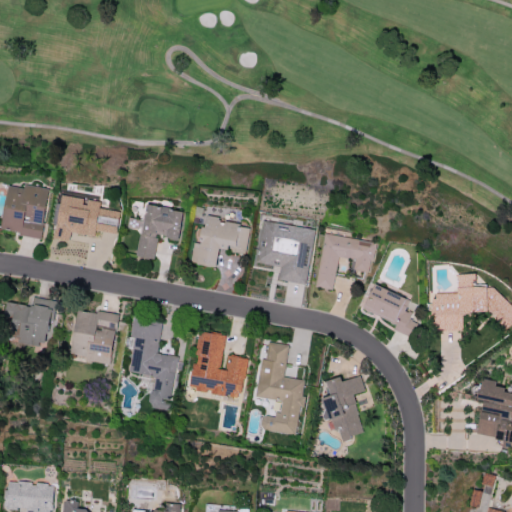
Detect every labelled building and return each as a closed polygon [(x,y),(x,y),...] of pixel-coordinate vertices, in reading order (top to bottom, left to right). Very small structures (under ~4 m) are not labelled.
[(41,237),(48,188),(24,184),(23,187),(8,185),(1,231),(41,237)] [(116,233),(119,211),(100,208),(101,201),(86,199),(86,198),(62,195),(61,202),(56,202),(54,217),(57,217),(54,238),(70,240),(70,232),(95,236),(95,230),(116,233)] [(154,259),(157,235),(179,238),(183,209),(145,204),(138,257),(154,259)] [(245,253),(249,225),(220,221),(220,216),(205,214),(201,243),(194,242),(191,263),(216,266),(219,249),(245,253)] [(314,228),(262,220),(256,263),(280,266),(278,280),(306,284),(314,228)] [(375,241),(323,233),(315,286),(332,289),(337,257),(354,259),(353,269),(370,272),(375,241)] [(433,293),(434,331),(462,331),(462,313),(495,312),(495,326),(511,325),(511,295),(496,296),(496,287),(475,287),(475,273),(457,274),(457,293),(433,293)] [(409,336),(415,322),(409,320),(411,312),(405,310),(410,298),(373,284),(363,310),(396,323),(393,330),(409,336)] [(22,323),(19,342),(47,346),(54,300),(32,297),(31,305),(6,301),(3,320),(22,323)] [(117,315),(77,308),(69,358),(109,365),(117,315)] [(176,356),(157,353),(162,320),(135,316),(127,372),(153,376),(149,407),(161,409),(163,399),(170,400),(176,356)] [(227,335),(200,331),(190,387),(210,391),(210,393),(240,398),(247,358),(224,354),(227,335)] [(257,397),(279,400),(277,417),(261,415),(259,429),(295,434),(299,405),(303,406),(305,395),(301,395),(304,380),(284,377),(288,344),(265,341),(257,397)] [(353,394),(364,391),(361,375),(342,380),(341,377),(326,380),(330,395),(321,398),(326,419),(333,417),(340,442),(352,439),(351,435),(363,432),(353,394)] [(476,434),(511,441),(511,390),(496,387),(497,381),(482,378),(478,398),(483,399),(476,434)] [(483,484),(487,484),(486,492),(492,493),(494,475),(484,473),(483,484)] [(25,511),(51,511),(53,483),(6,481),(5,508),(25,509),(25,511)] [(95,511),(96,511),(78,510),(79,500),(63,500),(62,511),(95,511)] [(179,511),(180,504),(163,503),(162,511),(128,508),(128,511),(179,511)]
